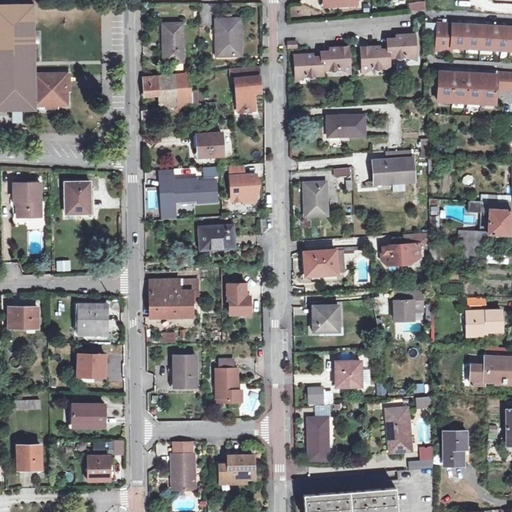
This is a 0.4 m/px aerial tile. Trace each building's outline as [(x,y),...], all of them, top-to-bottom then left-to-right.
[(426,3),(411,5),(411,12),(426,10),(426,3)] [(35,4),(0,4),(0,110),(37,109),(37,105),(46,105),(46,102),(58,103),(58,105),(67,104),(67,74),(36,74),(35,4)] [(217,55),(242,55),(241,18),(217,19),(217,55)] [(438,23),(426,22),(427,32),(437,33),(438,23)] [(164,62),(184,62),(183,23),(165,24),(164,62)] [(511,26),(438,23),(437,33),(437,45),(444,46),(444,50),(452,50),(452,45),(511,48),(511,26)] [(388,39),(388,49),(380,50),(376,50),(376,47),(362,47),(363,72),(374,67),(390,66),(389,57),(406,56),(417,60),(415,34),(401,35),(401,38),(388,39)] [(296,39),(286,40),(287,48),(297,48),(296,39)] [(322,52),(322,57),(313,57),(309,58),(309,54),(295,55),(296,80),(308,75),(323,74),(323,69),(339,68),(350,74),(349,47),(336,48),(336,51),(322,52)] [(259,65),(230,68),(231,79),(236,78),(239,111),(256,110),(255,92),(262,91),(259,65)] [(498,74),(440,71),(438,99),(496,102),(497,88),(498,74)] [(146,95),(161,95),(170,94),(192,92),(192,90),(193,90),(196,90),(196,83),(191,83),(191,73),(145,78),(146,95)] [(511,73),(503,73),(502,89),(511,89),(511,73)] [(194,104),(193,90),(192,90),(192,92),(170,94),(171,105),(188,104),(194,104)] [(170,94),(161,95),(161,108),(171,107),(171,105),(170,94)] [(188,104),(171,105),(171,107),(161,108),(153,109),(153,114),(189,112),(188,104)] [(328,137),(365,136),(365,115),(327,116),(328,137)] [(199,134),(200,149),(201,156),(224,155),(223,132),(199,134)] [(437,142),(428,142),(428,147),(428,157),(428,158),(437,158),(437,142)] [(437,174),(437,158),(428,158),(428,173),(437,174)] [(376,183),(414,181),(413,159),(375,161),(376,183)] [(335,177),(351,175),(350,167),(334,169),(335,177)] [(161,180),(163,205),(175,204),(175,201),(197,200),(198,202),(218,201),(216,179),(189,181),(189,178),(161,180)] [(67,213),(92,213),(91,182),(66,182),(67,213)] [(306,216),(328,215),(327,182),(305,183),(306,216)] [(16,201),(18,201),(19,217),(43,216),(42,184),(15,184),(16,201)] [(488,232),(488,244),(497,245),(497,243),(511,243),(511,220),(511,202),(482,201),(470,200),(470,211),(491,213),(490,231),(488,231),(488,232)] [(175,204),(163,205),(164,219),(176,218),(175,204)] [(202,250),(235,248),(233,226),(201,228),(202,250)] [(488,232),(488,231),(465,230),(464,244),(470,245),(470,246),(487,247),(488,244),(488,232)] [(429,244),(429,240),(429,233),(404,234),(404,245),(381,246),(382,261),(387,265),(409,264),(409,257),(420,257),(420,249),(423,249),(423,244),(429,244)] [(487,259),(487,247),(470,246),(469,258),(487,259)] [(305,276),(337,273),(336,249),(304,252),(305,276)] [(70,261),(58,261),(58,270),(71,270),(70,261)] [(193,297),(198,296),(197,280),(183,280),(183,291),(180,291),(180,280),(150,281),(150,318),(193,317),(193,297)] [(227,297),(230,297),(230,314),(251,314),(250,296),(246,296),(246,287),(227,288),(227,297)] [(396,321),(415,320),(415,312),(426,312),(425,293),(396,293),(396,321)] [(471,299),(472,311),(487,311),(487,298),(471,299)] [(79,332),(92,332),(93,332),(106,332),(106,304),(79,304),(79,332)] [(313,333),(339,332),(339,305),(313,306),(313,333)] [(38,309),(20,309),(20,307),(9,306),(9,328),(38,328),(38,309)] [(487,311),(472,311),(467,311),(467,322),(469,322),(470,332),(488,332),(504,331),(504,310),(487,311)] [(379,331),(390,331),(390,318),(379,317),(379,331)] [(160,343),(175,342),(174,332),(159,332),(160,343)] [(487,347),(487,357),(510,358),(510,349),(487,347)] [(79,353),(78,374),(94,375),(95,375),(105,375),(106,354),(79,353)] [(178,374),(178,387),(196,387),(196,353),(174,354),(173,374),(178,374)] [(511,358),(510,358),(487,357),(485,357),(485,364),(472,363),(471,383),(485,384),(485,381),(507,383),(507,381),(511,380),(511,358)] [(336,372),(339,372),(338,386),(362,386),(362,361),(337,362),(336,372)] [(236,383),(238,383),(238,366),(216,367),(216,390),(221,389),(221,401),(242,401),(242,389),(238,389),(236,389),(236,383)] [(411,384),(412,394),(424,393),(423,383),(411,384)] [(321,385),(305,386),(307,404),(332,403),(331,390),(322,390),(321,385)] [(417,407),(431,406),(430,396),(417,397),(417,407)] [(16,403),(14,403),(14,406),(16,406),(16,409),(40,408),(40,399),(16,400),(16,403)] [(73,426),(106,427),(106,404),(73,404),(73,426)] [(390,453),(413,451),(408,407),(386,409),(390,453)] [(309,453),(311,453),(312,461),(329,461),(329,453),(327,453),(327,435),(328,435),(328,418),(308,418),(309,453)] [(444,465),(463,465),(463,449),(468,449),(467,431),(444,431),(444,465)] [(19,468),(34,468),(35,468),(42,468),(41,445),(18,445),(19,468)] [(420,447),(421,460),(433,459),(433,446),(420,447)] [(229,455),(229,464),(221,465),(221,475),(232,483),(246,483),(246,478),(254,478),(253,455),(229,455)] [(89,481),(115,480),(115,466),(110,466),(110,456),(89,456),(89,481)] [(433,459),(421,460),(409,461),(409,470),(433,468),(433,459)] [(196,460),(176,461),(174,461),(175,496),(198,496),(197,460),(196,460)] [(232,483),(221,475),(221,483),(232,483)] [(305,511),(389,511),(398,511),(396,487),(304,495),(305,511)]
